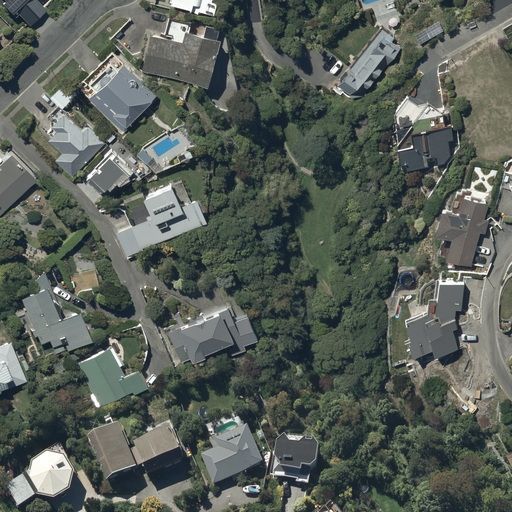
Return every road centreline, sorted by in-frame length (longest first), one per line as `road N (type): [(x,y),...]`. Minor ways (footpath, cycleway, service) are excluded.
road 1 (residential): [(511,390),(497,367),(488,321),(492,277),(511,236)]
road 2 (residential): [(90,0),(0,94)]
